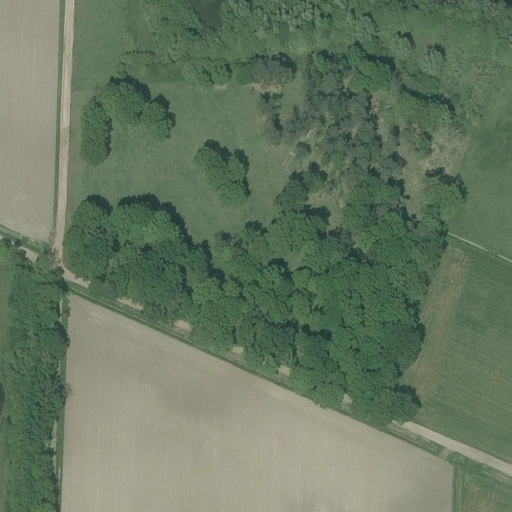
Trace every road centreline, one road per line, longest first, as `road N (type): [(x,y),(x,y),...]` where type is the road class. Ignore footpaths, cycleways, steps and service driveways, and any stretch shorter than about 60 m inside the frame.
road 1 (track): [(59,270),(511,473)]
road 2 (track): [(68,0),(59,270)]
road 3 (track): [(51,511),(59,270)]
